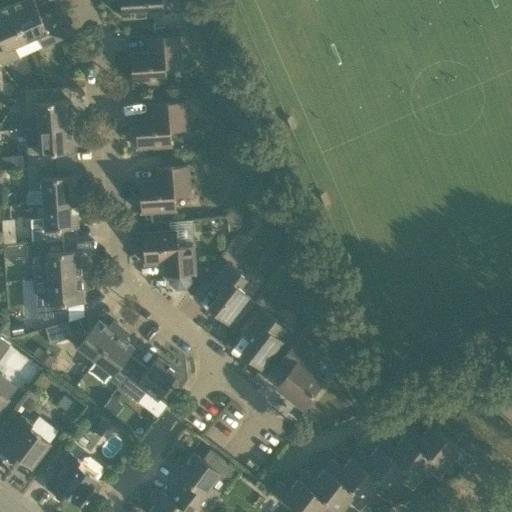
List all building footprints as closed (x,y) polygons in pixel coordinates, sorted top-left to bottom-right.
[(40,13),(34,0),(23,0),(11,5),(27,42),(38,37),(42,46),(72,33),(60,5),(40,13)] [(120,0),(122,18),(164,15),(162,0),(120,0)] [(2,66),(20,58),(16,47),(27,42),(11,5),(0,10),(0,63),(1,65),(2,66)] [(205,60),(219,53),(206,24),(192,31),(205,60)] [(133,84),(167,81),(166,66),(182,65),(180,36),(153,38),(154,51),(131,53),(133,84)] [(83,74),(65,75),(65,85),(84,84),(83,74)] [(59,100),(58,88),(25,90),(27,114),(38,113),(39,128),(72,125),(70,100),(59,100)] [(137,148),(171,146),(170,130),(186,129),(184,100),(157,102),(158,115),(135,117),(137,148)] [(28,166),(59,164),(58,152),(74,151),(72,125),(39,128),(40,142),(26,143),(28,166)] [(9,156),(0,156),(0,167),(10,167),(9,156)] [(142,212),(176,210),(174,194),(190,193),(188,163),(160,165),(162,180),(139,181),(142,212)] [(60,176),(59,164),(28,166),(29,190),(43,189),(44,203),(77,201),(75,175),(60,176)] [(33,241),(64,239),(63,227),(79,226),(77,201),(44,203),(45,217),(31,218),(33,241)] [(228,216),(228,229),(235,229),(241,222),(241,216),(228,216)] [(167,222),(152,223),(153,231),(167,230),(167,222)] [(178,245),(177,230),(167,230),(153,231),(143,232),(145,263),(168,262),(170,283),(176,289),(186,288),(193,281),(192,273),(196,273),(194,244),(178,245)] [(65,251),(64,239),(33,241),(34,256),(34,265),(33,266),(34,277),(36,279),(35,279),(49,278),(82,276),(80,250),(65,251)] [(228,323),(250,294),(240,287),(247,277),(227,261),(211,282),(221,290),(208,307),(228,323)] [(36,297),(38,318),(69,316),(68,304),(84,303),(82,276),(49,278),(35,279),(34,281),(35,292),(36,293),(36,297)] [(321,289),(310,292),(315,305),(325,301),(321,289)] [(286,340),(292,331),(291,328),(285,324),(282,323),(262,308),(246,329),(255,336),(242,353),(261,368),(283,340),(286,340)] [(88,333),(82,328),(79,317),(46,327),(51,343),(68,338),(79,346),(96,360),(121,327),(121,326),(120,328),(112,322),(108,326),(99,319),(88,333)] [(118,385),(138,360),(129,353),(134,347),(125,340),(129,334),(121,328),(122,327),(121,327),(96,360),(114,373),(110,379),(118,385)] [(0,334),(0,354),(6,357),(14,341),(0,334)] [(303,405),(324,378),(312,369),(325,352),(302,334),(281,361),(291,369),(278,386),(303,405)] [(44,350),(39,357),(48,365),(54,357),(44,350)] [(179,371),(158,355),(148,368),(138,360),(118,385),(138,401),(147,389),(158,398),(179,371)] [(31,391),(21,405),(30,412),(41,398),(31,391)] [(0,410),(9,399),(0,392),(0,410)] [(111,395),(102,407),(115,417),(124,405),(111,395)] [(464,423),(479,403),(471,397),(456,417),(464,423)] [(475,431),(490,411),(479,403),(464,423),(475,431)] [(490,411),(475,431),(486,439),(501,419),(490,411)] [(94,414),(87,429),(102,436),(109,420),(94,414)] [(33,424),(22,415),(0,444),(0,449),(17,462),(20,458),(32,467),(51,442),(31,427),(33,424)] [(495,447),(510,427),(501,419),(486,439),(495,447)] [(473,457),(431,423),(422,435),(411,426),(404,435),(446,469),(455,458),(466,466),(473,457)] [(505,454),(511,445),(511,427),(510,427),(495,447),(505,454)] [(446,469),(404,435),(395,446),(384,437),(377,446),(420,479),(428,468),(439,477),(446,469)] [(420,479),(377,446),(369,456),(358,448),(351,457),(393,490),(402,479),(413,488),(420,479)] [(229,462),(211,448),(203,459),(194,452),(185,463),(179,458),(171,468),(184,478),(177,487),(207,511),(221,493),(211,485),(229,462)] [(81,460),(70,452),(45,484),(65,499),(68,495),(79,503),(104,471),(103,465),(91,456),(84,456),(81,460)] [(393,490),(351,457),(342,467),(331,459),(324,468),(367,501),(375,490),(386,499),(393,490)] [(367,501),(324,468),(316,478),(305,469),(298,478),(340,511),(349,501),(360,509),(367,501)] [(340,511),(298,478),(290,489),(279,480),(272,489),(300,511),(322,511),(323,511),(340,511)] [(169,497),(156,487),(149,497),(155,502),(147,511),(203,511),(205,510),(207,511),(177,487),(169,497)]
